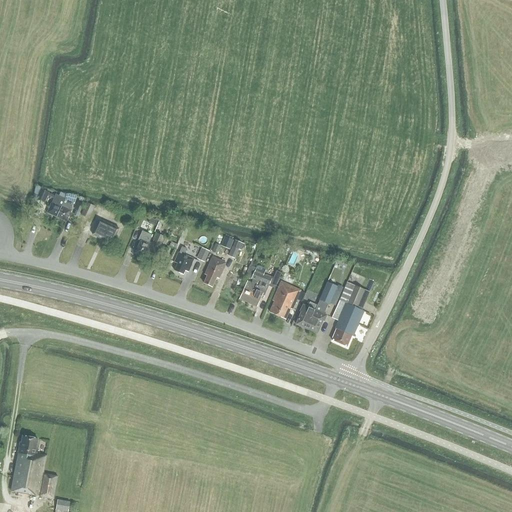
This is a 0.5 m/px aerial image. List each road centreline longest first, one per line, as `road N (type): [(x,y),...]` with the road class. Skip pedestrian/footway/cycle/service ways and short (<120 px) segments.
road 1 (unclassified): [(352,372),(447,164),(441,0)]
road 2 (residential): [(352,372),(141,291),(0,254)]
road 3 (primary): [(344,382),(92,301),(0,281)]
road 4 (primary): [(511,447),(344,382)]
